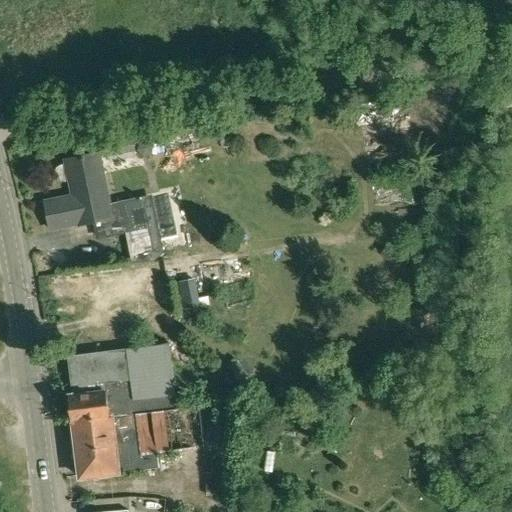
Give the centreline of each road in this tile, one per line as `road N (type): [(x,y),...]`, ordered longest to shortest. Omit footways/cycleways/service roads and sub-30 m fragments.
road 1 (tertiary): [(29,386),(0,202)]
road 2 (tertiary): [(46,511),(29,386)]
